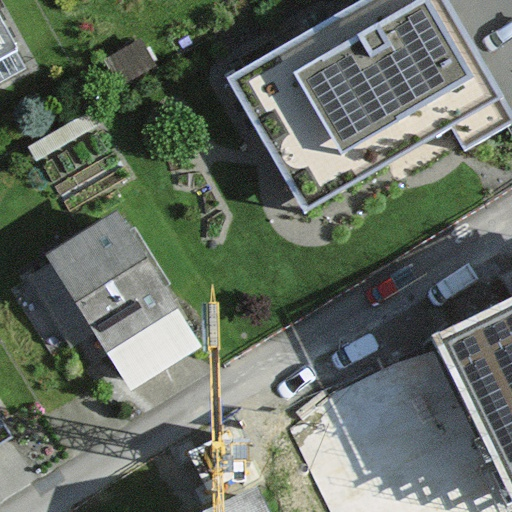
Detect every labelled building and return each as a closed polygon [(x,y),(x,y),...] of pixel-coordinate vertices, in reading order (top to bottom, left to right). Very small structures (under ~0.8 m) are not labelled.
[(434,0),(392,0),(236,91),(307,214),(496,105),(434,0)] [(0,24),(0,58),(14,51),(0,24)] [(112,231),(42,270),(96,367),(167,327),(112,231)] [(511,296),(435,334),(511,489),(511,296)] [(254,511),(249,501),(226,511),(254,511)]
